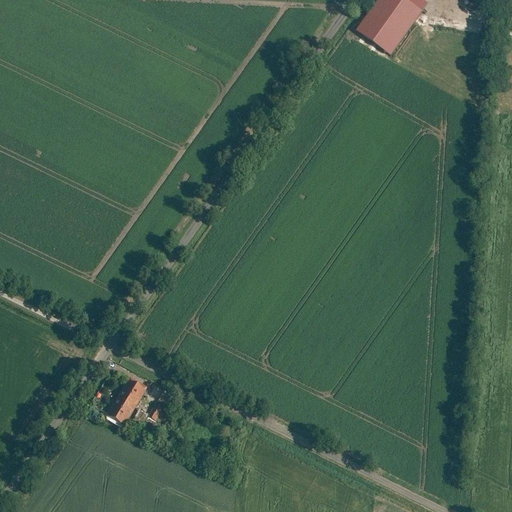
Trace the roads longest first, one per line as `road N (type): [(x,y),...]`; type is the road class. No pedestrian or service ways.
road 1 (unclassified): [(110,347),(360,0)]
road 2 (unclassified): [(440,511),(110,347)]
road 3 (unclassified): [(0,505),(110,347)]
